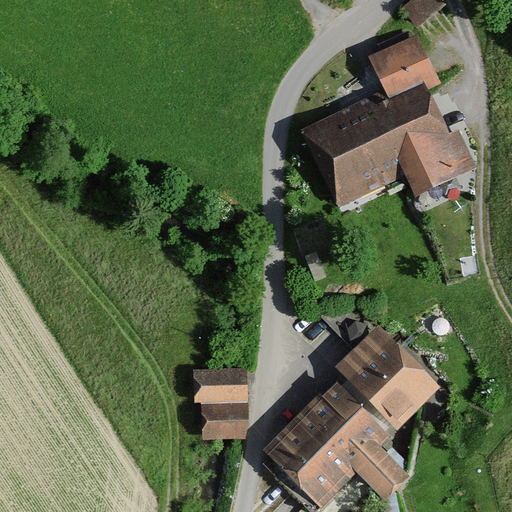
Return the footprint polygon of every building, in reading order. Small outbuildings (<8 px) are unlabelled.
[(441,6),(436,0),(408,0),(397,9),(412,29),(441,6)] [(296,131),(335,211),(403,178),(411,196),(474,165),(455,128),(447,132),(427,90),(439,84),(416,36),(364,61),(379,91),(296,131)] [(340,375),(394,431),(438,388),(364,312),(342,334),(362,354),(340,375)] [(245,406),(244,371),(189,372),(189,406),(197,406),(245,406)] [(394,431),(340,375),(260,452),(316,510),(352,475),(380,504),(408,478),(377,447),(394,431)] [(245,442),(245,406),(197,406),(197,443),(245,442)]
